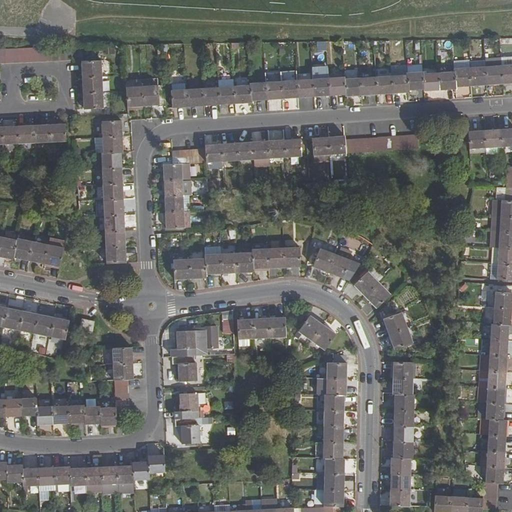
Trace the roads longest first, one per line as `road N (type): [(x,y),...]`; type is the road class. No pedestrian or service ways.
road 1 (residential): [(152,305),(141,166),(160,134),(511,104)]
road 2 (track): [(0,27),(100,17),(348,29),(511,3)]
road 3 (residential): [(367,511),(368,362),(347,318),(323,298),(287,289),(152,305)]
road 4 (residential): [(152,305),(155,405),(142,434),(89,447),(0,442)]
road 5 (residential): [(152,305),(0,279)]
road 6 (residential): [(9,108),(66,105),(65,69),(8,71)]
